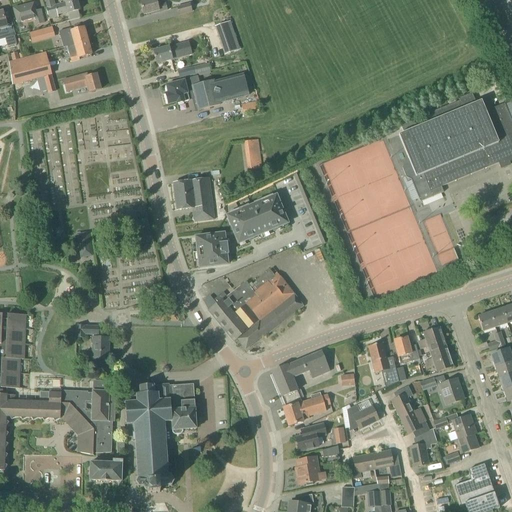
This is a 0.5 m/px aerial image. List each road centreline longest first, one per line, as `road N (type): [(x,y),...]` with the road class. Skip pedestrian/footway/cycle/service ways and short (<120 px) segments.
road 1 (tertiary): [(240,374),(196,310),(174,260),(109,0)]
road 2 (tertiary): [(240,374),(450,303)]
road 3 (residential): [(511,478),(450,303)]
road 4 (tertiary): [(260,511),(266,451),(240,374)]
